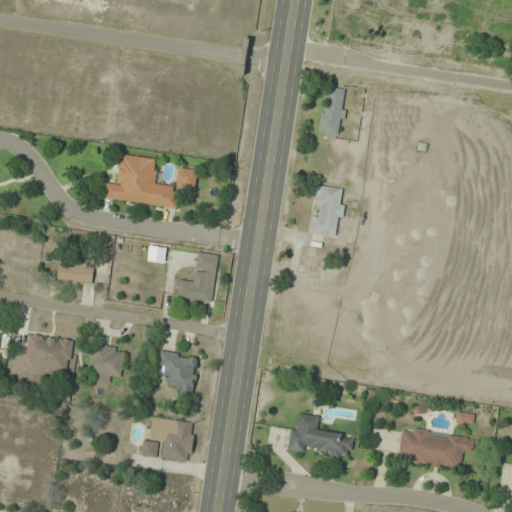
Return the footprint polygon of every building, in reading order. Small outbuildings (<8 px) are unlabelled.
[(320,132),(340,135),(347,91),(327,88),(320,132)] [(116,185),(106,183),(104,198),(176,208),(179,187),(154,184),(157,160),(121,154),(116,185)] [(195,188),(197,171),(179,168),(176,185),(195,188)] [(339,237),(344,189),(315,186),(313,201),(319,202),(318,215),(312,214),(310,233),(339,237)] [(147,262),(165,265),(168,248),(150,245),(147,262)] [(218,255),(197,252),(194,281),(179,280),(177,298),(212,303),(218,255)] [(56,278),(89,287),(94,268),(61,259),(56,278)] [(32,367),(69,372),(73,340),(29,334),(26,357),(33,358),(32,367)] [(122,376),(124,349),(91,346),(88,380),(110,382),(111,375),(122,376)] [(158,372),(166,373),(164,386),(183,388),(182,397),(193,399),(199,356),(161,351),(158,372)] [(473,423),(473,413),(456,413),(456,423),(473,423)] [(288,451),(306,453),(306,446),(317,447),(316,454),(351,458),(353,435),(318,431),(320,416),(300,414),(298,431),(290,430),(288,451)] [(190,462),(195,423),(152,417),(149,441),(144,440),(142,456),(190,462)] [(407,462),(460,471),(463,451),(473,452),(475,438),(410,428),(410,430),(402,428),(398,455),(407,457),(407,462)]
